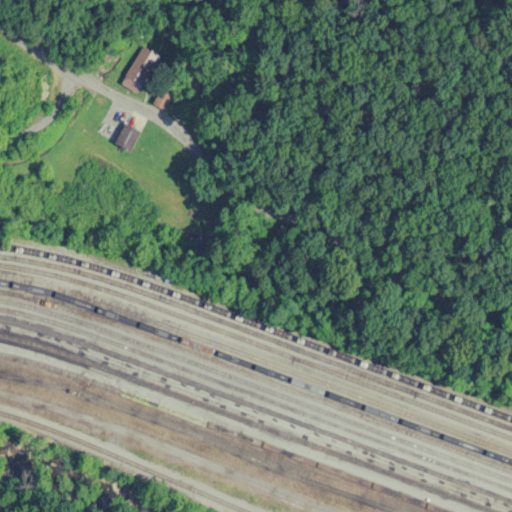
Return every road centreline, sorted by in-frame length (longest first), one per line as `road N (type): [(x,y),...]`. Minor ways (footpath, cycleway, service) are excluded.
road 1 (residential): [(180,130),(227,179),(273,209),(425,287),(511,309)]
road 2 (residential): [(0,33),(180,130)]
